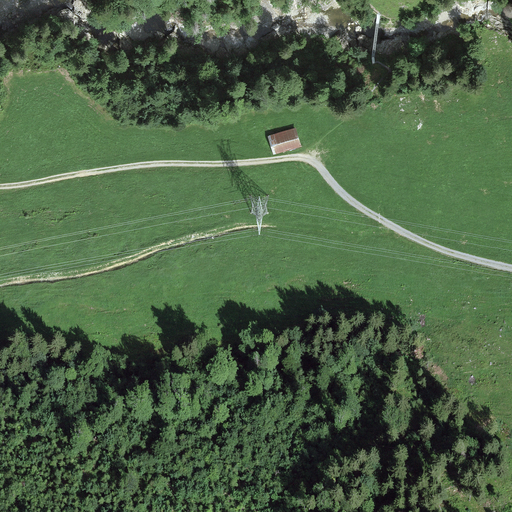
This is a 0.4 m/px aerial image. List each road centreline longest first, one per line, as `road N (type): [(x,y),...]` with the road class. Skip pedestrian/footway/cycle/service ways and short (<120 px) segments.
road 1 (track): [(511,267),(408,234),(342,193),(308,155),(163,162),(0,185)]
road 2 (track): [(0,282),(87,271),(249,223),(408,234)]
